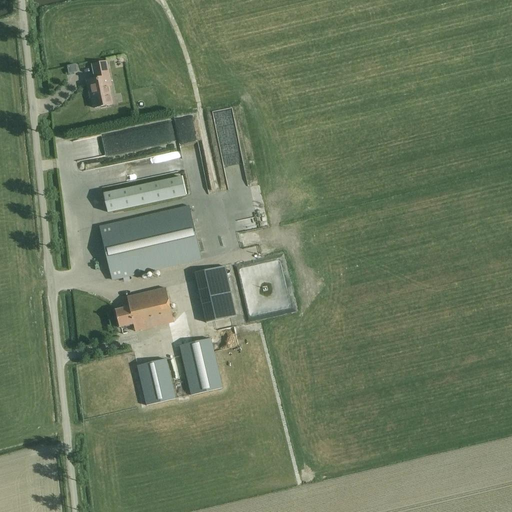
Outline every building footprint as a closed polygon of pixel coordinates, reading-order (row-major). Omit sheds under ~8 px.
[(107,62),(92,66),(95,80),(87,82),(90,95),(91,95),(94,109),(113,105),(107,78),(110,78),(107,62)] [(167,122),(81,137),(85,155),(170,139),(167,122)] [(153,167),(151,156),(135,160),(137,170),(153,167)] [(103,195),(108,213),(186,196),(182,178),(103,195)] [(220,231),(258,226),(256,213),(264,212),(261,186),(223,191),(224,200),(226,199),(228,215),(218,217),(208,219),(209,220),(212,219),(212,225),(219,224),(220,231)] [(107,281),(201,260),(190,208),(95,229),(107,281)] [(249,264),(258,312),(301,304),(291,255),(249,264)] [(206,324),(236,317),(224,267),(195,274),(206,324)] [(135,331),(174,322),(167,289),(127,298),(130,308),(116,311),(120,328),(134,325),(135,331)] [(191,396),(222,389),(211,339),(180,347),(191,396)] [(146,406),(176,399),(166,360),(137,367),(146,406)]
